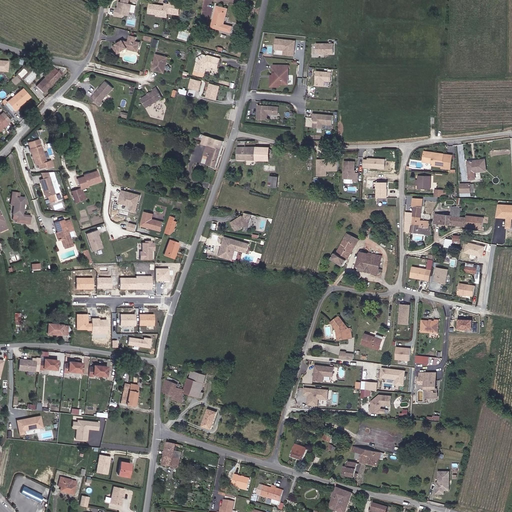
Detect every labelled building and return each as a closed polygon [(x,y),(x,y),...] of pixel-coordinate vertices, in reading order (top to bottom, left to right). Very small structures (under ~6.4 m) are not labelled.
[(138,0),(122,0),(122,4),(119,3),(113,16),(120,18),(121,16),(128,18),(131,7),(128,6),(129,1),(137,3),(138,0)] [(175,18),(176,7),(169,5),(169,8),(167,17),(175,18)] [(224,24),(228,8),(218,5),(212,27),(231,32),(233,26),(224,24)] [(157,10),(149,8),(148,17),(163,20),(163,17),(167,17),(169,8),(164,7),(164,10),(158,9),(157,10)] [(182,30),(179,37),(188,40),(190,33),(182,30)] [(130,35),(128,41),(123,40),(113,48),(119,55),(127,49),(128,47),(134,49),(135,46),(139,48),(141,42),(137,41),(137,37),(130,35)] [(295,40),(275,38),(273,54),(294,56),(295,40)] [(334,43),(315,43),(315,54),(334,53),(334,43)] [(167,62),(169,57),(157,54),(156,59),(167,62)] [(205,72),(206,69),(206,68),(211,66),(219,68),(221,58),(209,55),(207,56),(206,55),(203,54),(197,57),(197,62),(195,70),(200,71),(205,72)] [(153,70),(165,73),(167,62),(156,59),(153,70)] [(288,83),(289,64),(273,63),(273,74),(273,83),(280,83),(288,83)] [(56,70),(51,74),(49,72),(46,69),(41,74),(44,77),(35,85),(41,92),(60,74),(56,70)] [(331,72),(316,71),(315,86),(324,86),(324,82),(330,83),(331,72)] [(280,86),(280,83),(273,83),(273,74),(270,74),(270,85),(280,86)] [(200,88),(203,78),(193,75),(191,85),(200,88)] [(218,96),(221,82),(212,80),(208,94),(218,96)] [(113,89),(106,82),(90,99),(99,106),(102,103),(101,101),(113,89)] [(20,107),(31,97),(22,87),(7,100),(17,112),(22,109),(20,107)] [(147,108),(163,98),(157,88),(141,98),(147,108)] [(267,119),(268,112),(278,113),(279,106),(259,104),(258,108),(260,109),(259,110),(258,110),(258,118),(267,119)] [(0,128),(9,121),(2,112),(0,113),(0,128)] [(333,115),(312,114),(311,127),(322,128),(322,124),(333,125),(333,115)] [(225,141),(210,136),(208,144),(206,151),(210,153),(207,164),(216,166),(225,141)] [(39,140),(28,143),(35,165),(38,164),(39,169),(46,167),(46,168),(52,166),(50,160),(46,161),(43,153),(41,145),(39,140)] [(271,147),(256,147),(247,147),(247,140),(238,140),(238,159),(270,159),(271,154),(274,154),(274,150),(271,150),(271,147)] [(435,151),(425,151),(424,160),(434,161),(434,164),(451,167),(452,156),(444,155),(435,154),(435,151)] [(363,159),(362,168),(383,169),(384,160),(363,159)] [(487,170),(486,159),(469,161),(471,178),(476,178),(475,171),(487,170)] [(337,160),(316,160),(316,176),(327,176),(327,172),(337,172),(337,160)] [(359,182),(359,174),(355,174),(356,163),(346,162),(345,180),(346,184),(354,185),(355,182),(359,182)] [(90,176),(84,177),(83,176),(76,178),(79,189),(87,187),(86,185),(100,181),(97,171),(90,173),(90,176)] [(431,190),(431,175),(419,174),(418,189),(431,190)] [(271,175),(270,183),(270,185),(278,186),(278,177),(271,175)] [(59,192),(55,180),(50,182),(49,177),(39,180),(45,197),(47,196),(49,202),(53,200),(52,195),(59,192)] [(388,202),(389,181),(375,180),(367,180),(367,188),(377,188),(376,202),(388,202)] [(472,191),(471,183),(460,183),(460,192),(463,192),(472,191)] [(74,202),(83,200),(79,189),(70,191),(74,202)] [(136,213),(140,196),(127,193),(127,195),(122,194),(119,204),(132,207),(131,212),(136,213)] [(19,195),(16,194),(16,195),(12,195),(11,206),(14,207),(13,221),(18,221),(18,223),(29,224),(30,218),(23,217),(24,205),(26,205),(27,201),(24,201),(25,199),(19,198),(19,195)] [(413,212),(412,222),(420,223),(420,219),(422,200),(412,199),(411,206),(414,206),(413,212)] [(511,204),(499,203),(498,210),(506,211),(505,214),(508,214),(508,217),(511,217),(511,204)] [(461,216),(461,211),(452,210),(451,215),(435,213),(434,222),(437,222),(436,224),(439,225),(439,222),(452,224),(453,216),(461,216)] [(405,211),(403,232),(411,232),(412,222),(413,212),(405,211)] [(251,226),(253,217),(252,217),(253,214),(246,212),(245,216),(241,216),(232,222),(237,230),(244,225),(251,226)] [(163,223),(152,220),(153,215),(145,213),(141,226),(161,231),(163,223)] [(173,213),(168,226),(173,227),(174,224),(176,224),(179,217),(176,216),(177,214),(173,213)] [(474,227),(475,218),(461,216),(453,216),(452,224),(474,227)] [(429,220),(420,219),(420,223),(412,222),(411,232),(430,234),(431,225),(428,225),(429,220)] [(63,220),(55,223),(56,228),(59,227),(61,232),(58,233),(60,240),(63,239),(66,248),(74,245),(69,233),(73,232),(69,221),(63,222),(63,220)] [(100,244),(99,242),(100,242),(97,234),(99,234),(97,230),(86,234),(92,251),(102,248),(100,244)] [(347,231),(345,236),(357,242),(360,238),(347,231)] [(174,253),(180,239),(170,235),(165,250),(174,253)] [(229,257),(232,247),(243,250),(245,241),(224,236),(222,246),(218,245),(216,254),(229,257)] [(331,256),(345,264),(357,242),(345,236),(336,251),(334,250),(331,256)] [(154,250),(154,244),(151,244),(151,243),(151,241),(145,241),(145,243),(142,243),(142,252),(140,252),(140,260),(152,259),(152,250),(154,250)] [(485,247),(466,242),(463,254),(482,258),(485,247)] [(91,263),(87,250),(83,251),(87,264),(91,263)] [(374,255),(359,252),(356,265),(359,265),(358,270),(381,276),(383,269),(380,269),(383,256),(374,255)] [(430,271),(412,267),(410,278),(428,282),(430,271)] [(170,280),(170,268),(156,268),(156,280),(170,280)] [(448,270),(435,268),(433,281),(446,283),(448,270)] [(152,289),(152,276),(136,276),(136,278),(136,289),(152,289)] [(111,288),(111,278),(97,278),(97,289),(111,288)] [(136,289),(136,278),(120,278),(120,289),(136,289)] [(93,289),(93,279),(76,279),(76,289),(93,289)] [(467,285),(460,283),(458,293),(466,295),(467,285)] [(467,285),(466,295),(474,296),(475,288),(467,285)] [(409,325),(410,305),(399,305),(398,324),(409,325)] [(333,319),(338,328),(340,331),(340,338),(352,337),(351,329),(347,329),(345,324),(347,323),(342,314),(333,319)] [(88,324),(88,315),(77,315),(77,330),(88,330),(88,331),(92,331),(92,324),(88,324)] [(136,315),(121,315),(121,326),(136,326),(136,315)] [(155,315),(140,315),(140,325),(155,325),(155,315)] [(441,318),(424,319),(424,331),(441,332),(441,318)] [(107,334),(107,320),(100,321),(97,321),(97,319),(92,319),(92,324),(92,331),(92,334),(107,334)] [(476,319),(468,319),(468,329),(476,329),(476,319)] [(67,335),(68,326),(49,324),(48,334),(63,335),(67,335)] [(380,348),(383,338),(379,336),(371,333),(370,335),(366,333),(363,341),(380,348)] [(150,348),(152,339),(145,338),(144,340),(129,338),(128,345),(150,348)] [(410,349),(396,347),(395,359),(409,361),(410,349)] [(354,359),(355,352),(347,352),(347,350),(342,349),(341,357),(354,359)] [(428,357),(415,356),(415,364),(428,365),(428,357)] [(36,370),(37,361),(34,361),(33,360),(20,358),(19,369),(36,370)] [(57,368),(58,359),(45,358),(45,360),(40,360),(40,368),(44,369),(44,367),(57,368)] [(82,371),(83,362),(80,362),(80,359),(76,358),(75,361),(69,361),(69,363),(65,363),(64,371),(69,372),(69,370),(82,371)] [(333,375),(334,365),(316,363),(315,367),(317,367),(316,370),(314,371),(313,378),(323,379),(324,373),(333,375)] [(107,374),(108,365),(94,364),(94,366),(90,366),(89,374),(94,375),(94,373),(107,374)] [(404,371),(381,368),(379,379),(393,381),(393,385),(402,387),(404,371)] [(194,369),(192,377),(206,382),(208,374),(194,369)] [(435,373),(419,372),(418,379),(424,379),(424,397),(434,398),(435,373)] [(202,392),(206,382),(192,377),(190,377),(186,391),(203,397),(204,392),(202,392)] [(167,379),(163,390),(174,395),(174,398),(184,401),(184,388),(177,386),(178,382),(167,379)] [(133,384),(134,381),(130,381),(128,395),(127,399),(121,398),(120,403),(134,405),(137,384),(133,384)] [(377,382),(362,381),(361,389),(377,390),(377,382)] [(327,397),(328,388),(305,385),(304,392),(310,393),(310,394),(309,395),(308,402),(317,403),(318,396),(327,397)] [(381,407),(381,405),(383,403),(391,404),(392,394),(379,393),(372,399),(373,400),(372,401),(372,403),(371,403),(370,410),(380,411),(381,407)] [(212,427),(218,411),(210,408),(205,424),(212,427)] [(41,416),(17,420),(20,436),(44,432),(41,416)] [(99,431),(100,422),(78,420),(77,422),(73,422),(73,428),(76,429),(76,440),(88,441),(89,430),(99,431)] [(182,452),(183,445),(167,441),(166,448),(182,452)] [(297,442),(293,455),(297,456),(304,458),(309,446),(297,442)] [(353,451),(363,453),(361,461),(372,463),(373,455),(366,454),(367,448),(355,445),(353,451)] [(164,455),(181,458),(182,452),(166,448),(164,455)] [(373,455),(372,463),(380,465),(381,457),(385,458),(386,452),(367,448),(366,454),(373,455)] [(108,475),(111,457),(100,455),(97,473),(108,475)] [(181,458),(164,455),(163,463),(179,467),(181,458)] [(346,466),(344,473),(356,475),(359,460),(352,458),(350,466),(346,466)] [(122,462),(120,475),(131,476),(132,463),(122,462)] [(451,472),(440,471),(440,484),(438,484),(438,494),(446,494),(446,490),(451,491),(451,472)] [(250,478),(235,474),(232,485),(247,488),(250,478)] [(73,495),(76,483),(64,480),(61,491),(73,495)] [(270,487),(278,489),(276,498),(280,499),(283,488),(280,487),(280,484),(272,482),(270,487)] [(270,487),(264,485),(262,494),(268,496),(270,487)] [(121,505),(124,488),(113,486),(111,502),(121,505)] [(270,487),(268,496),(276,498),(278,489),(270,487)] [(331,508),(340,511),(342,501),(350,503),(352,498),(344,496),(346,490),(338,488),(331,508)] [(32,491),(31,493),(29,498),(39,503),(42,496),(32,491)] [(87,507),(89,500),(82,499),(80,506),(87,507)] [(211,511),(209,511),(225,511),(228,500),(225,500),(223,506),(220,506),(220,511),(218,511),(217,511),(211,511)] [(228,500),(225,511),(233,511),(236,502),(228,500)] [(342,501),(340,511),(343,511),(347,511),(350,503),(342,501)] [(379,511),(387,511),(389,506),(375,502),(372,510),(379,511)]
